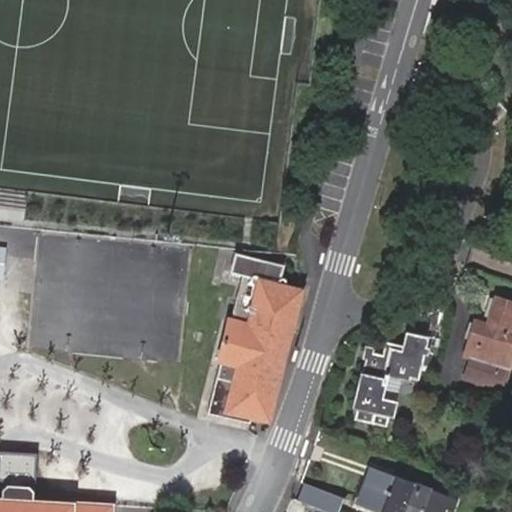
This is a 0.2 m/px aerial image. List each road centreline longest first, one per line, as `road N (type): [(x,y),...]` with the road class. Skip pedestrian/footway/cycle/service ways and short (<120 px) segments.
road 1 (residential): [(313,363),(416,316),(449,257),(465,197),(464,146),(377,130)]
road 2 (residential): [(377,130),(313,363)]
road 3 (residential): [(313,363),(253,511)]
road 4 (residential): [(416,0),(377,130)]
